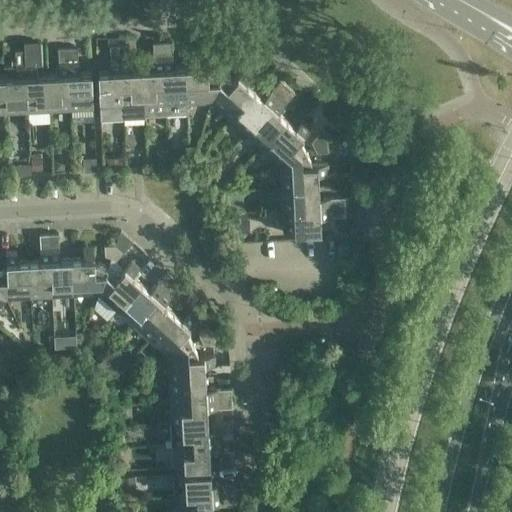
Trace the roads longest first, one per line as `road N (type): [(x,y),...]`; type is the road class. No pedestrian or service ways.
road 1 (residential): [(253,511),(248,329),(194,266)]
road 2 (secondary): [(511,280),(439,511)]
road 3 (residential): [(194,266),(132,212),(0,224)]
road 4 (residential): [(194,266),(342,254)]
road 5 (secondary): [(473,511),(511,368)]
